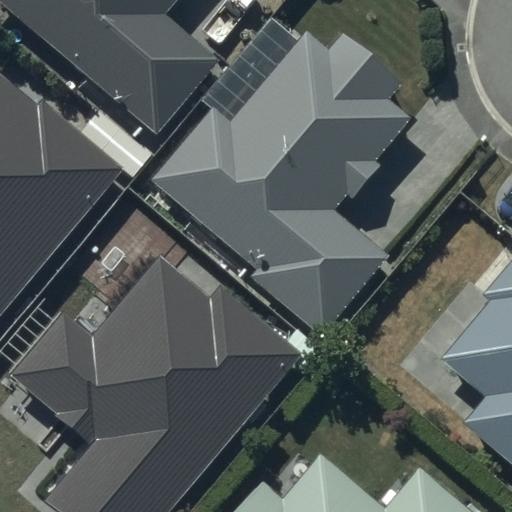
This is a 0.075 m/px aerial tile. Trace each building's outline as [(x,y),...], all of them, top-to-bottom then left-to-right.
[(0,0),(0,13),(152,140),(214,66),(162,22),(180,0),(0,0)] [(250,283),(321,341),(386,262),(332,218),(347,200),(354,205),(381,172),(375,168),(408,127),(387,109),(403,90),(342,40),(327,57),(308,42),(233,134),(212,117),(151,191),(245,268),(250,261),(261,270),(250,283)] [(0,325),(123,178),(43,113),(39,118),(0,86),(0,325)] [(47,507),(52,511),(169,511),(300,361),(221,294),(208,308),(160,267),(89,348),(62,325),(12,382),(95,453),(47,507)] [(460,434),(511,476),(511,269),(482,306),(489,311),(439,371),(483,407),(460,434)] [(460,511),(418,477),(388,511),(375,511),(322,467),(285,511),(263,493),(247,511),(460,511)]
